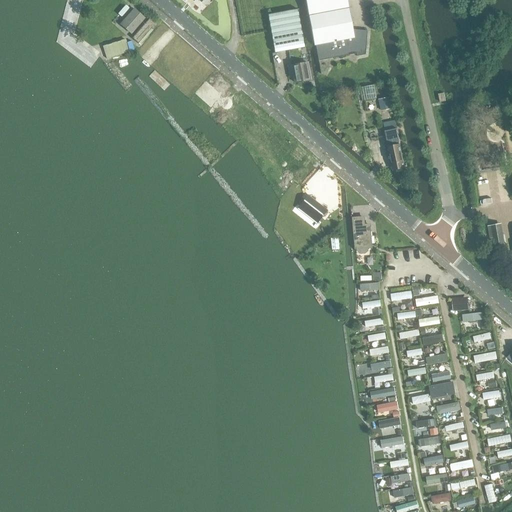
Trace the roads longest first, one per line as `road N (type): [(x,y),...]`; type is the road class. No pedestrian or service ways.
road 1 (tertiary): [(434,241),(158,0)]
road 2 (residential): [(434,241),(448,200),(403,0)]
